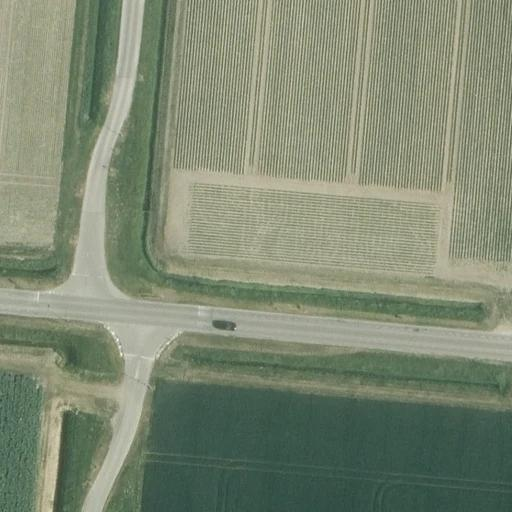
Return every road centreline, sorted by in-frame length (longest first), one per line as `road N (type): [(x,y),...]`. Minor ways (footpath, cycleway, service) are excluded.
road 1 (secondary): [(511,350),(146,317)]
road 2 (unclassified): [(85,311),(94,179),(125,83),(133,0)]
road 3 (unclassified): [(96,511),(129,419),(146,317)]
